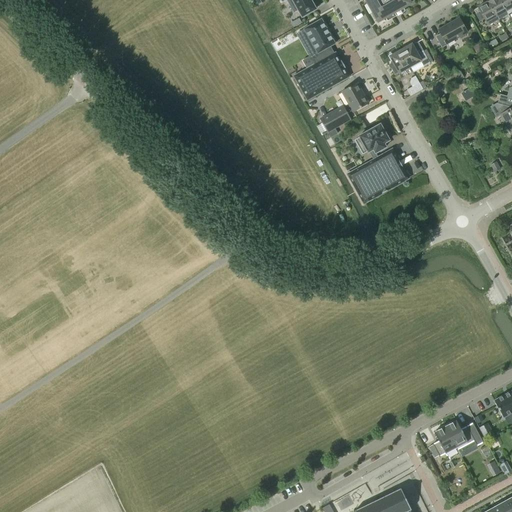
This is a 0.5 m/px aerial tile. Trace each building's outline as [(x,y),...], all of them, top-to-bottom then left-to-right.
[(285,0),(286,0),(290,6),(294,13),(298,10),(302,17),(316,9),(310,0),(280,0),(282,2),(285,0)] [(408,0),(365,0),(378,22),(410,3),(408,0)] [(500,0),(491,0),(488,2),(498,20),(508,14),(500,0)] [(511,0),(500,0),(508,14),(511,11),(511,0)] [(488,25),(498,20),(488,2),(478,8),(480,11),(484,18),(488,25)] [(479,21),(484,18),(480,11),(475,14),(479,21)] [(465,34),(467,33),(459,18),(438,30),(441,34),(435,37),(442,48),(447,45),(447,44),(458,38),(461,39),(465,36),(465,34)] [(291,23),(293,28),(302,23),(299,19),(291,23)] [(307,101),(349,77),(335,53),(334,54),(330,47),(335,44),(321,19),(304,29),(308,37),(305,39),(318,62),(293,76),(307,101)] [(501,42),(508,38),(506,33),(499,37),(501,42)] [(401,51),(410,66),(420,61),(424,67),(430,63),(423,51),(417,54),(411,43),(403,47),(405,49),(401,51)] [(410,66),(401,51),(397,53),(396,51),(389,55),(399,73),(410,66)] [(463,78),(458,70),(452,74),(453,76),(443,81),(446,87),(463,78)] [(320,119),(328,132),(334,128),(350,119),(347,114),(352,111),(353,112),(368,103),(357,83),(342,92),(350,106),(345,109),(343,106),(320,119)] [(410,96),(422,89),(419,83),(407,90),(410,96)] [(491,107),(497,118),(500,116),(505,125),(511,121),(511,97),(507,96),(501,94),(499,103),(491,107)] [(384,127),(382,128),(380,125),(359,136),(368,152),(369,152),(374,160),(348,175),(364,203),(382,193),(382,194),(391,189),(390,188),(408,178),(402,168),(403,168),(398,159),(397,160),(392,150),(378,158),(375,153),(377,152),(377,151),(381,149),(381,150),(385,147),(383,144),(389,141),(387,137),(389,136),(384,127)] [(337,134),(334,128),(328,132),(327,132),(330,138),(337,134)] [(496,163),(490,166),(494,173),(500,169),(496,163)] [(511,412),(511,390),(494,401),(503,418),(511,412)] [(456,448),(457,450),(474,441),(477,446),(482,443),(483,443),(473,423),(472,423),(472,424),(467,426),(466,427),(461,430),(456,421),(452,424),(451,422),(445,426),(456,448)] [(487,440),(496,436),(490,423),(481,427),(487,440)] [(446,453),(456,448),(445,426),(438,429),(439,430),(435,433),(435,432),(434,433),(439,441),(433,444),(433,445),(439,456),(439,457),(440,456),(445,454),(446,453)] [(435,458),(439,456),(433,445),(429,447),(435,458)] [(497,462),(491,465),(495,475),(501,472),(497,462)] [(499,466),(504,475),(511,471),(506,462),(499,466)] [(401,488),(355,511),(407,511),(411,510),(401,488)] [(342,510),(354,503),(351,497),(338,503),(342,510)] [(511,511),(511,509),(507,500),(498,505),(501,511),(511,511)] [(322,507),(324,511),(333,511),(329,503),(322,507)]
